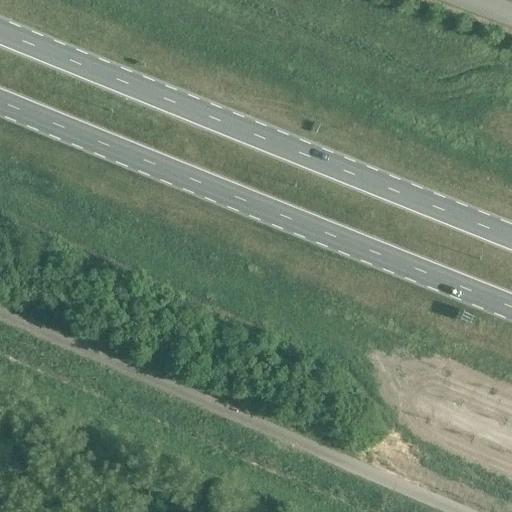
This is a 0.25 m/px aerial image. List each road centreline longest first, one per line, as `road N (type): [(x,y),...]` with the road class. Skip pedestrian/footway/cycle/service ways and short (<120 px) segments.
road 1 (trunk): [(0,93),(511,302)]
road 2 (trunk): [(511,230),(0,23)]
